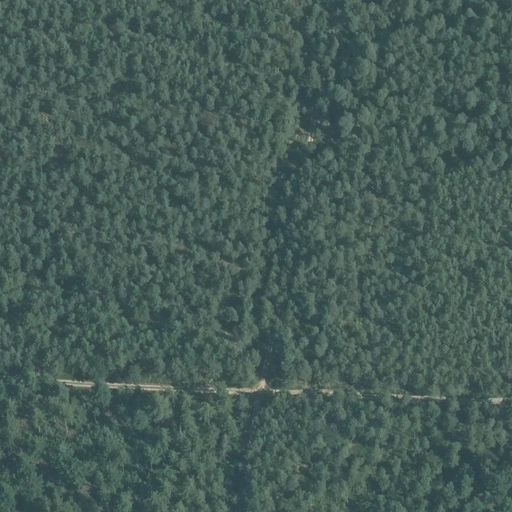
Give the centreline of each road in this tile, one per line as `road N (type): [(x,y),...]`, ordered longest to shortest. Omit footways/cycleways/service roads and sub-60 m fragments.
road 1 (track): [(231,511),(327,0)]
road 2 (track): [(511,183),(0,142)]
road 3 (track): [(0,381),(511,407)]
